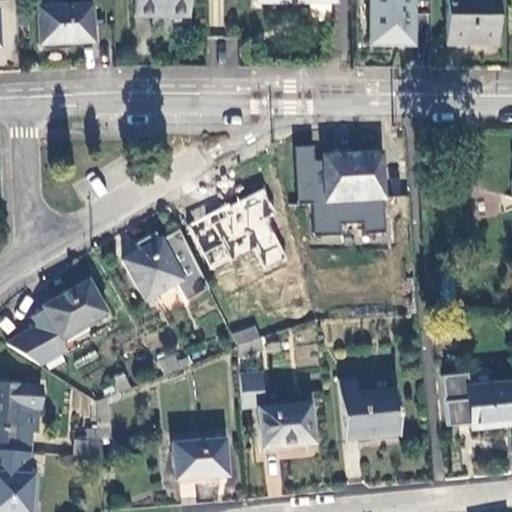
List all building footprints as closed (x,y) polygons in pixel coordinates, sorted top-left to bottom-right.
[(189,20),(188,0),(137,0),(138,19),(189,20)] [(413,48),(412,0),(373,0),(374,18),(367,18),(367,48),(413,48)] [(499,46),(499,0),(450,0),(451,47),(499,46)] [(95,44),(94,6),(38,8),(40,46),(95,44)] [(383,202),(382,159),(326,161),(327,205),(383,202)] [(259,220),(240,186),(192,213),(211,247),(259,220)] [(175,276),(153,237),(117,257),(139,297),(175,276)] [(100,310),(81,279),(37,305),(56,337),(100,310)] [(253,320),(225,327),(231,338),(255,332),(253,320)] [(255,332),(231,338),(232,349),(258,344),(255,332)] [(256,368),(234,371),(238,399),(259,397),(256,368)] [(109,375),(115,389),(129,383),(123,370),(109,375)] [(356,389),(355,377),(339,379),(343,436),(399,431),(395,385),(356,389)] [(0,380),(0,447),(29,449),(30,429),(37,429),(38,405),(41,405),(43,383),(0,380)] [(511,421),(511,380),(459,386),(461,409),(468,409),(469,425),(511,421)] [(238,399),(239,407),(256,405),(260,405),(259,397),(238,399)] [(260,405),(256,405),(259,443),(313,439),(310,399),(260,405)] [(225,468),(222,430),(173,434),(174,472),(225,468)] [(73,451),(99,451),(97,435),(72,435),(73,451)] [(0,511),(14,511),(17,471),(0,469),(0,511)]
